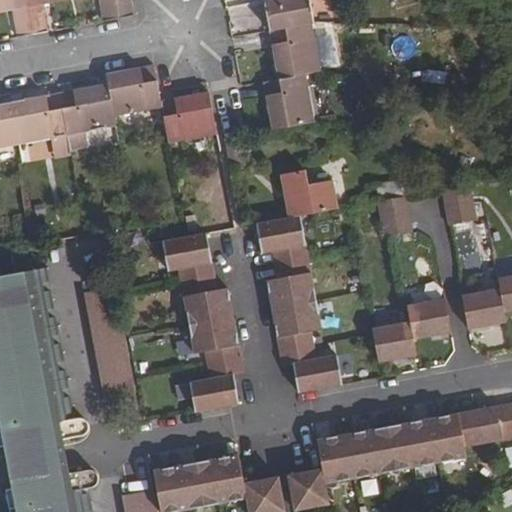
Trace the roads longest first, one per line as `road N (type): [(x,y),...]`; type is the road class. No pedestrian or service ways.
road 1 (residential): [(468,380),(272,419)]
road 2 (residential): [(0,70),(189,37)]
road 3 (residential): [(66,262),(102,448)]
road 4 (residential): [(272,419),(239,243)]
road 5 (residential): [(436,204),(468,380)]
road 6 (residential): [(272,419),(102,448)]
